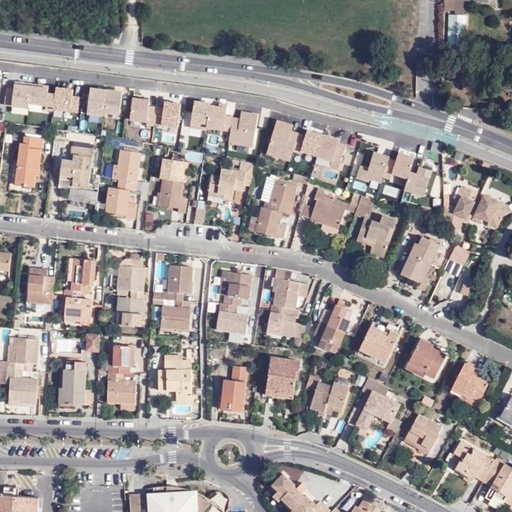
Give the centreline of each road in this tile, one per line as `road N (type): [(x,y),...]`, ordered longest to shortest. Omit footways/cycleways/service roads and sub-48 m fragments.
road 1 (residential): [(0,227),(303,265),(511,360)]
road 2 (tertiary): [(0,38),(269,73),(427,114),(511,148)]
road 3 (unclassified): [(218,436),(0,426)]
road 4 (unclassified): [(0,460),(186,456),(210,463)]
road 5 (unclassified): [(307,450),(440,511)]
